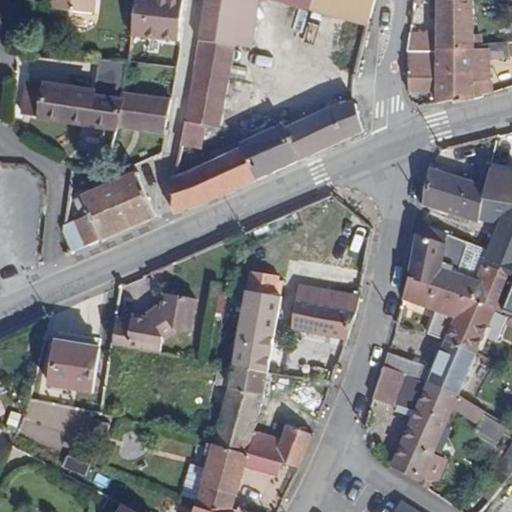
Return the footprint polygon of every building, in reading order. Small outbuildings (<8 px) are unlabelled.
[(92,0),(54,0),(54,8),(91,13),(92,0)] [(183,0),(181,0),(134,0),(131,36),(178,42),(183,0)] [(375,0),(205,0),(183,137),(181,145),(203,148),(205,126),(221,128),(236,46),(244,0),(265,0),(368,28),(375,0)] [(252,48),(260,0),(244,0),(236,46),(252,48)] [(474,50),(474,45),(472,0),(435,0),(436,32),(409,32),(406,52),(407,52),(435,52),(435,49),(474,50)] [(511,42),(496,45),(496,43),(474,45),(474,50),(435,49),(435,52),(407,52),(408,88),(436,87),(437,100),(452,99),(452,102),(474,100),(474,98),(482,97),(483,94),(493,91),(492,82),(490,82),(490,61),(511,58),(511,42)] [(125,65),(96,61),(94,81),(101,82),(99,97),(93,96),(93,90),(27,83),(21,114),(116,129),(124,94),(125,85),(123,85),(125,65)] [(101,82),(94,81),(93,90),(93,96),(99,97),(101,82)] [(131,131),(164,135),(168,100),(124,94),(116,129),(131,131)] [(356,105),(350,101),(329,108),(285,128),(282,126),(241,144),(240,148),(175,178),(174,208),(174,215),(209,203),(364,134),(356,105)] [(479,220),(483,198),(486,186),(431,167),(423,206),(478,223),(479,220)] [(511,182),(511,174),(490,170),(488,178),(511,182)] [(99,242),(156,216),(135,172),(82,197),(82,198),(73,202),(81,220),(65,227),(61,258),(99,242)] [(511,203),(511,182),(488,178),(486,186),(483,198),(511,203)] [(511,203),(483,198),(479,220),(499,225),(496,232),(511,239),(511,203)] [(502,313),(511,288),(511,277),(481,265),(476,279),(443,268),(448,236),(420,222),(410,275),(494,309),(502,313)] [(511,257),(511,239),(496,232),(489,248),(511,257)] [(476,279),(481,265),(487,252),(448,236),(443,268),(476,279)] [(511,277),(511,257),(489,248),(487,252),(481,265),(511,277)] [(241,330),(234,367),(271,372),(283,296),(278,295),(281,277),(251,272),(245,307),(241,330)] [(445,341),(476,353),(494,309),(410,275),(405,299),(438,312),(429,336),(445,341)] [(362,297),(361,296),(302,285),(293,330),(349,340),(362,297)] [(511,288),(502,313),(511,316),(511,288)] [(131,323),(117,321),(113,348),(161,355),(163,340),(193,316),(196,300),(163,295),(161,313),(150,321),(132,318),(131,323)] [(241,330),(245,307),(230,305),(226,327),(241,330)] [(427,383),(458,394),(476,353),(445,341),(433,370),(427,383)] [(100,348),(60,342),(54,386),(94,392),(100,348)] [(403,373),(418,379),(424,366),(390,353),(386,367),(403,373)] [(333,382),(338,367),(327,366),(322,380),(333,382)] [(418,379),(427,383),(433,370),(424,366),(418,379)] [(0,367),(0,396),(11,392),(0,367)] [(230,392),(216,445),(250,454),(276,461),(279,462),(301,467),(314,434),(290,425),(285,439),(256,431),(266,387),(271,372),(234,367),(230,392)] [(386,367),(378,392),(393,398),(403,373),(386,367)] [(433,452),(458,394),(427,383),(392,465),(421,478),(422,477),(431,481),(438,479),(447,459),(433,452)] [(459,405),(456,410),(478,424),(486,412),(463,398),(458,394),(454,403),(459,405)] [(511,469),(511,443),(502,464),(511,469)] [(216,445),(200,507),(201,508),(214,511),(234,511),(245,467),(276,475),(279,462),(276,461),(250,454),(216,445)] [(421,478),(419,483),(427,489),(431,481),(422,477),(421,478)]
